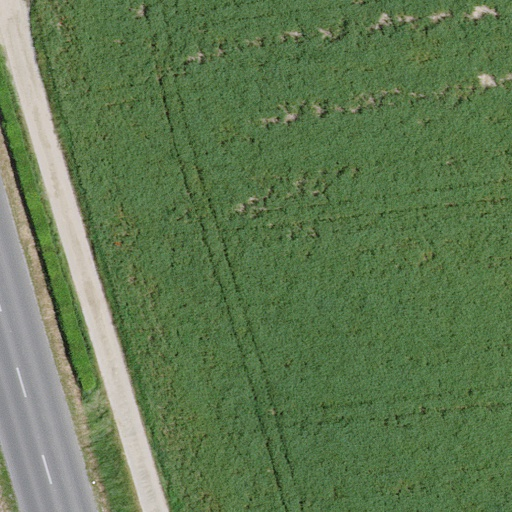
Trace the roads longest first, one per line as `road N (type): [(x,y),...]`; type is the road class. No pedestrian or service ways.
road 1 (track): [(6,0),(154,511)]
road 2 (secondary): [(0,278),(65,511)]
